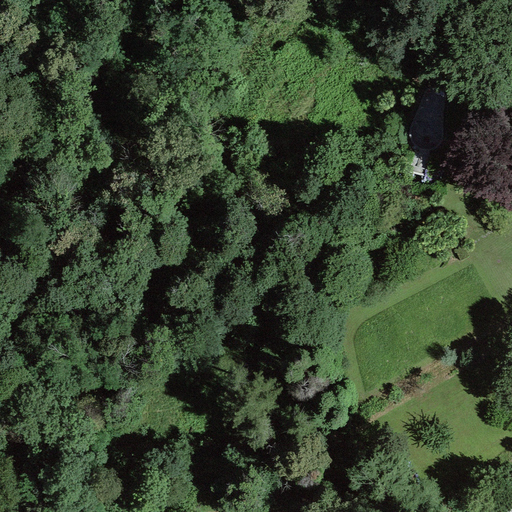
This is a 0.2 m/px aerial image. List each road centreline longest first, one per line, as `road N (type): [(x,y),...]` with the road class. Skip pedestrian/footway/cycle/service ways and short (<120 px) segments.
road 1 (motorway): [(511,433),(0,216)]
road 2 (motorway): [(0,327),(400,511)]
